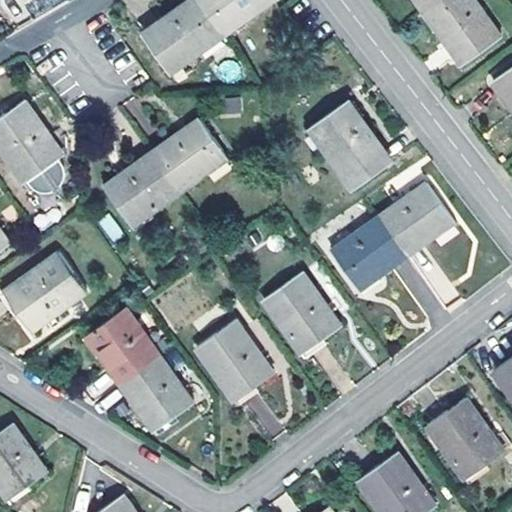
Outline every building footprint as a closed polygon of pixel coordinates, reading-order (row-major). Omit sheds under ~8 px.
[(198,0),(180,13),(177,9),(153,26),(143,33),(170,71),(223,34),(199,0),(198,0)] [(189,0),(177,9),(180,13),(198,0),(189,0)] [(199,0),(223,34),(270,0),(199,0)] [(418,0),(426,11),(440,0),(418,0)] [(502,35),(477,0),(440,0),(426,11),(463,64),(502,35)] [(511,67),(494,80),(511,105),(511,67)] [(349,99),(344,102),(357,121),(362,117),(349,99)] [(46,139),(49,136),(24,100),(0,117),(0,147),(25,182),(27,180),(30,183),(37,187),(46,188),(52,187),(60,181),(62,178),(63,174),(64,168),(63,166),(58,158),(46,139)] [(393,160),(362,117),(357,121),(344,102),(310,128),(355,188),(393,160)] [(200,117),(181,130),(184,135),(203,122),(200,117)] [(184,135),(181,130),(152,151),(181,192),(229,158),(203,122),(184,135)] [(63,154),(49,136),(46,139),(58,158),(63,154)] [(133,226),(181,192),(152,151),(122,172),(126,177),(107,191),(133,226)] [(122,172),(104,186),(107,191),(126,177),(122,172)] [(427,181),(409,195),(412,199),(431,186),(427,181)] [(412,199),(409,195),(379,217),(407,256),(456,221),(431,186),(412,199)] [(108,213),(97,221),(112,242),(124,234),(108,213)] [(360,289),(407,256),(379,217),(351,237),(354,241),(334,255),(360,289)] [(10,243),(0,229),(0,239),(5,246),(10,243)] [(351,237),(331,251),(334,255),(354,241),(351,237)] [(4,290),(29,325),(48,311),(51,316),(86,291),(59,252),(4,290)] [(325,310),(329,307),(303,270),(264,298),(303,353),(337,329),(325,310)] [(126,306),(122,310),(135,327),(139,324),(126,306)] [(342,326),(329,307),(325,310),(337,329),(342,326)] [(87,335),(120,382),(160,354),(139,324),(135,327),(122,310),(87,335)] [(48,311),(29,325),(32,330),(51,316),(48,311)] [(257,358),(261,355),(235,318),(197,346),(235,401),(270,376),(257,358)] [(155,430),(190,406),(177,387),(181,384),(160,354),(120,382),(155,430)] [(275,373),(261,355),(257,358),(270,376),(275,373)] [(511,358),(497,370),(511,391),(511,358)] [(195,402),(181,384),(177,387),(190,406),(195,402)] [(488,436),(493,433),(466,396),(428,424),(467,479),(501,455),(488,436)] [(0,488),(7,498),(42,474),(29,455),(34,452),(14,422),(0,431),(0,488)] [(506,451),(493,433),(488,436),(501,455),(506,451)] [(420,491),(424,488),(398,451),(359,479),(383,511),(430,511),(433,510),(420,491)] [(47,471),(34,452),(29,455),(42,474),(47,471)] [(438,507),(424,488),(420,491),(433,510),(438,507)] [(136,511),(125,494),(98,511),(136,511)]
